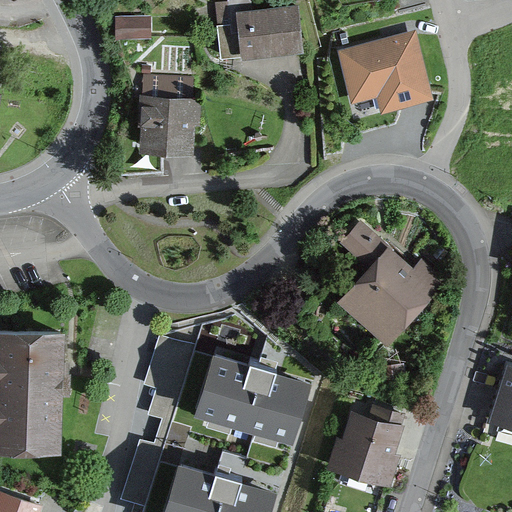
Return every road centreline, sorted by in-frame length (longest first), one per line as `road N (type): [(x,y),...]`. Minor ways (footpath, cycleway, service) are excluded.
road 1 (residential): [(426,187),(460,214),(477,271),(409,511)]
road 2 (residential): [(152,290),(227,289),(350,183),(373,178),(426,187)]
road 3 (residential): [(95,511),(152,290)]
road 4 (residential): [(511,19),(471,27),(458,41),(459,97),(426,187)]
road 5 (unclassified): [(53,176),(83,143),(97,94),(93,55),(68,0)]
road 6 (residential): [(53,176),(94,243),(152,290)]
